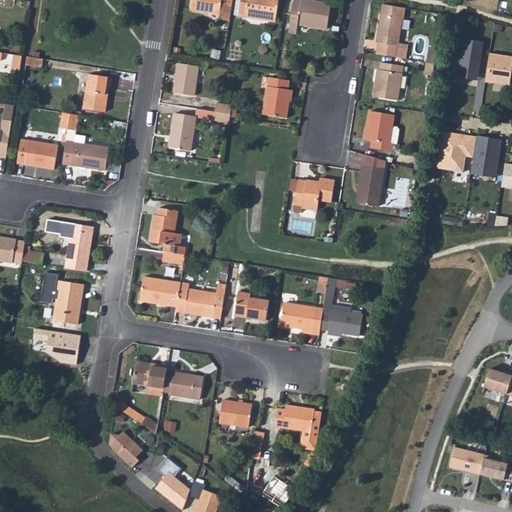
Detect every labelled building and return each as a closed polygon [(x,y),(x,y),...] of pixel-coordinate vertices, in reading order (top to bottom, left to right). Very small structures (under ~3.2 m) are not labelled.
[(224,19),(230,20),(233,0),(192,0),(191,9),(221,12),(224,19)] [(262,10),(262,17),(275,18),(277,0),(240,0),(239,14),(246,15),(247,8),(262,10)] [(293,0),(289,27),(297,28),(298,23),(327,27),(330,4),(312,2),(311,0),(301,0),(301,1),(294,0),(293,0)] [(398,44),(404,5),(383,1),(377,42),(379,42),(377,54),(400,58),(402,45),(398,44)] [(246,15),(262,17),(262,10),(247,8),(246,15)] [(483,42),(463,38),(456,76),(476,80),(483,42)] [(430,49),(428,63),(436,64),(439,50),(430,49)] [(511,56),(486,53),(483,82),(508,85),(511,56)] [(13,68),(20,69),(22,57),(14,56),(13,68)] [(34,57),(29,56),(27,65),(44,67),(45,58),(41,57),(34,57)] [(200,66),(179,63),(175,93),(195,96),(200,66)] [(404,66),(384,63),(382,71),(379,71),(375,97),(398,100),(404,66)] [(425,76),(434,78),(436,64),(428,63),(425,76)] [(112,77),(89,74),(84,108),(105,111),(108,98),(104,98),(105,93),(109,93),(110,86),(112,86),(112,77)] [(291,78),(270,75),(264,112),(290,116),(293,87),(290,87),(291,78)] [(216,112),(231,114),(232,106),(218,104),(216,112)] [(5,121),(13,123),(15,107),(7,106),(5,121)] [(395,115),(370,111),(365,140),(371,141),(370,149),(393,153),(395,144),(398,144),(400,132),(398,129),(393,128),(395,115)] [(231,124),(231,114),(216,112),(214,121),(231,124)] [(72,114),(63,113),(61,127),(69,129),(72,114)] [(196,116),(176,113),(173,136),(175,136),(172,147),(191,150),(196,116)] [(77,137),(81,115),(72,114),(69,129),(63,166),(83,169),(99,171),(106,171),(109,150),(87,147),(76,146),(77,137)] [(474,159),(477,136),(442,131),(436,168),(463,172),(466,158),(474,159)] [(502,140),(477,136),(474,159),(472,173),(497,176),(502,140)] [(88,139),(77,137),(76,146),(87,147),(88,139)] [(59,147),(22,141),(19,165),(55,171),(59,147)] [(379,204),(385,160),(366,154),(358,201),(379,204)] [(511,163),(506,162),(502,185),(511,187),(511,163)] [(334,179),(320,178),(319,180),(297,179),(294,201),(296,204),(301,204),(302,202),(319,205),(319,200),(332,201),(334,179)] [(170,244),(169,252),(182,254),(185,235),(177,233),(180,210),(161,208),(160,216),(155,216),(152,242),(170,244)] [(70,260),(87,262),(89,263),(95,227),(75,224),(68,260),(70,260)] [(0,259),(16,262),(19,239),(3,236),(3,238),(0,237),(0,259)] [(169,252),(167,251),(166,260),(183,263),(184,254),(182,254),(169,252)] [(25,253),(24,263),(45,265),(46,257),(25,253)] [(70,269),(86,271),(87,262),(70,260),(70,269)] [(235,274),(236,262),(228,260),(226,273),(235,274)] [(327,283),(329,275),(320,273),(319,282),(327,283)] [(159,302),(175,305),(179,281),(141,274),(138,297),(159,300),(159,302)] [(346,286),(347,278),(329,275),(327,283),(326,289),(335,291),(335,285),(346,286)] [(56,322),(79,326),(86,285),(59,281),(58,291),(61,292),(56,322)] [(206,316),(209,316),(214,292),(187,287),(187,282),(179,281),(175,305),(175,310),(182,311),(182,308),(206,313),(206,316)] [(326,290),(326,289),(327,283),(319,282),(318,290),(326,290)] [(209,316),(219,317),(224,285),(216,283),(214,292),(209,316)] [(248,291),(235,289),(231,314),(263,318),(267,298),(248,295),(248,291)] [(305,330),(319,332),(323,306),(286,300),(282,323),(305,326),(305,330)] [(329,327),(343,330),(360,333),(363,312),(332,307),(329,327)] [(81,334),(33,327),(32,339),(43,339),(42,352),(59,364),(78,365),(81,334)] [(167,372),(168,363),(153,361),(152,364),(137,362),(134,381),(148,383),(148,392),(163,394),(163,388),(167,372)] [(490,369),(485,386),(507,394),(511,377),(511,372),(506,371),(505,373),(490,369)] [(174,373),(167,372),(163,388),(170,391),(170,393),(200,398),(203,378),(191,376),(192,373),(175,370),(174,373)] [(253,404),(224,400),(221,423),(250,427),(253,404)] [(318,446),(324,408),(316,407),(316,406),(287,402),(286,407),(280,406),(276,424),(304,427),(301,445),(318,446)] [(142,425),(157,435),(158,425),(148,418),(142,425)] [(122,434),(113,433),(111,444),(118,452),(134,467),(141,460),(138,457),(145,450),(125,431),(122,434)] [(258,432),(256,448),(272,450),(273,442),(265,441),(267,434),(258,432)] [(480,475),(485,455),(455,447),(450,467),(480,475)] [(485,455),(480,475),(511,482),(511,467),(507,466),(509,461),(485,455)] [(168,456),(158,468),(167,476),(157,488),(185,510),(190,495),(192,489),(177,477),(183,468),(168,456)] [(207,484),(195,480),(192,489),(190,495),(202,499),(198,511),(218,511),(224,496),(206,489),(207,484)]
